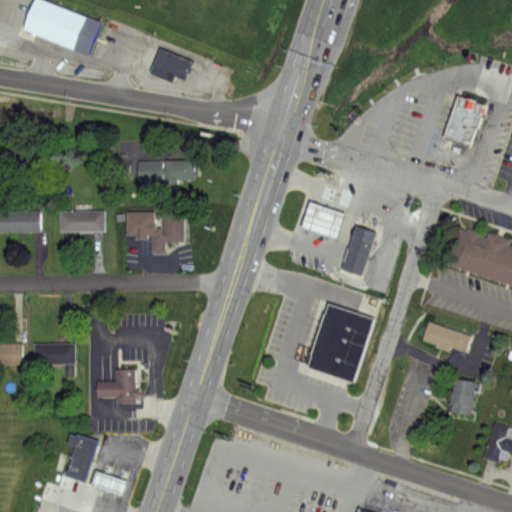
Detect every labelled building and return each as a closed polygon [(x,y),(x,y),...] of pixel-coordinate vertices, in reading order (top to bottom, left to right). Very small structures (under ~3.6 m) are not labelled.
[(34,0),(64,0),(106,16),(93,49),(26,24),(34,0)] [(160,40),(192,54),(184,72),(176,69),(172,76),(148,66),(160,40)] [(457,97),(482,104),(469,146),(445,139),(457,97)] [(141,160),(196,159),(197,178),(141,179),(141,160)] [(311,205),(344,215),(335,241),(302,230),(311,205)] [(0,209),(42,209),(42,231),(0,231),(0,209)] [(63,210),(107,210),(107,231),(63,231),(63,210)] [(167,211),(185,211),(186,241),(168,242),(168,251),(155,252),(154,230),(167,230),(167,211)] [(459,226),(511,240),(511,282),(449,264),(459,226)] [(355,227),(374,233),(361,273),(342,267),(355,227)] [(331,305),(375,320),(353,384),(309,369),(331,305)] [(430,323),(474,335),(469,353),(425,340),(430,323)] [(37,338),(75,337),(75,357),(37,358),(37,338)] [(0,338),(23,338),(23,361),(0,361),(0,338)] [(114,365),(135,364),(137,401),(118,402),(117,395),(98,396),(98,380),(115,379),(114,365)] [(456,378),(478,381),(471,417),(449,414),(456,378)] [(498,420),(511,424),(511,455),(503,453),(500,463),(485,458),(498,420)] [(68,431),(99,441),(86,482),(66,476),(76,446),(64,443),(68,431)] [(119,494),(124,479),(93,469),(88,484),(119,494)]
